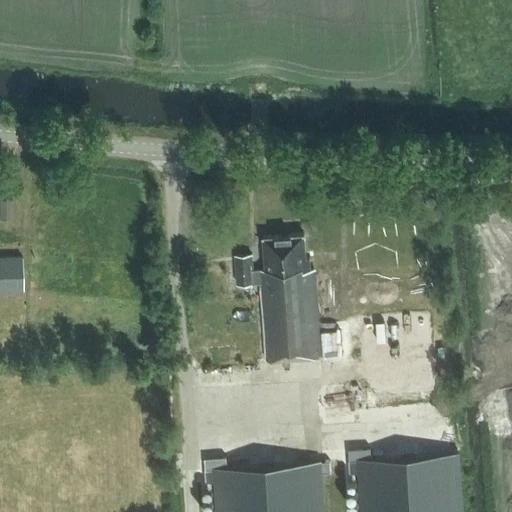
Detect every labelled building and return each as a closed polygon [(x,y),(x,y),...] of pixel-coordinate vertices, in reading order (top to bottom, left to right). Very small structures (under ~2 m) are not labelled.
[(12,198),(0,197),(0,218),(12,218),(12,198)] [(237,286),(260,284),(266,358),(319,353),(313,268),(311,269),(310,258),(306,258),(304,233),(262,236),(265,268),(260,268),(260,270),(254,271),(253,255),(235,257),(237,286)] [(22,255),(0,255),(0,288),(23,288),(22,255)] [(364,364),(432,361),(430,324),(362,328),(364,364)] [(213,362),(236,361),(236,344),(212,345),(213,362)] [(366,405),(431,403),(430,380),(365,383),(366,405)] [(367,407),(369,421),(393,418),(391,405),(367,407)] [(352,448),(332,450),(333,461),(337,460),(338,466),(343,466),(346,511),(451,511),(447,452),(353,459),(352,448)] [(226,456),(205,457),(206,481),(213,481),(215,511),(324,511),(322,472),(331,472),(330,460),(227,467),(226,456)]
